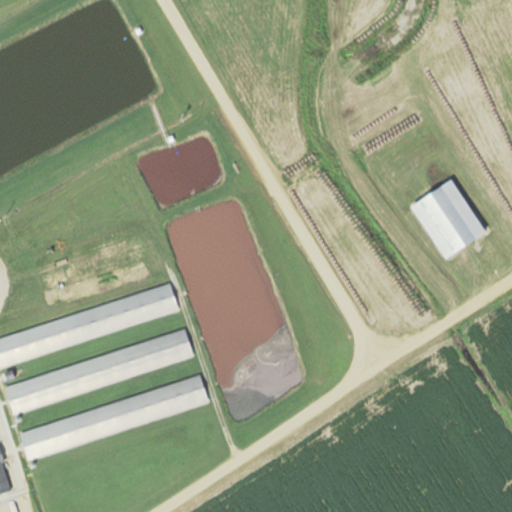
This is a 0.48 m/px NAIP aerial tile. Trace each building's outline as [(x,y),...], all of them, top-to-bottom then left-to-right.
[(485,235),(453,180),(410,206),(443,260),(485,235)] [(0,333),(0,363),(179,316),(172,288),(0,333)] [(194,362),(187,334),(3,382),(11,410),(194,362)] [(209,404),(201,377),(18,431),(27,458),(209,404)] [(0,494),(11,492),(0,449),(0,494)]
